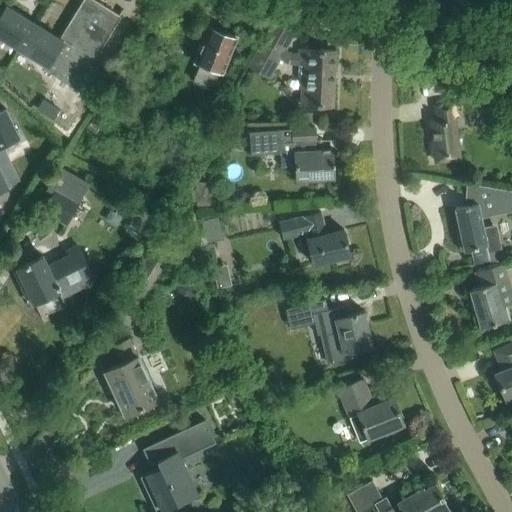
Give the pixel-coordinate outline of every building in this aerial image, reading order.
[(46,70),(55,76),(48,88),(64,98),(71,86),(76,89),(120,18),(92,0),(86,0),(61,40),(65,42),(48,68),(48,67),(46,70)] [(0,37),(19,50),(36,24),(7,6),(0,16),(0,37)] [(301,87),(303,87),(302,104),(332,106),(334,51),(310,51),(298,50),(298,53),(291,53),(286,50),(296,33),(273,20),(248,65),(270,77),(279,60),(288,64),(302,65),(301,87)] [(19,50),(48,67),(48,68),(65,42),(61,40),(36,24),(19,50)] [(221,75),(236,38),(209,27),(194,64),(199,66),(193,81),(212,89),(218,73),(221,75)] [(202,129),(212,111),(194,101),(184,119),(202,129)] [(454,115),(462,114),(460,101),(434,105),(436,117),(430,118),(433,142),(429,142),(431,156),(435,156),(435,162),(459,159),(454,115)] [(0,191),(8,188),(0,170),(0,148),(0,149),(20,140),(6,110),(0,112),(0,191)] [(312,114),(302,115),(302,123),(313,123),(312,114)] [(282,166),(295,165),(296,180),(334,178),(333,174),(335,174),(334,162),(333,162),(332,149),(315,150),(315,141),(316,141),(315,128),(292,129),(249,132),(251,155),(281,153),(282,166)] [(42,212),(65,226),(90,183),(59,165),(44,192),(51,196),(42,212)] [(208,182),(195,183),(197,206),(209,205),(208,182)] [(471,204),(456,208),(461,234),(458,235),(460,251),(486,245),(490,261),(507,257),(505,249),(502,249),(496,225),(482,228),(480,215),(511,208),(511,191),(469,184),(471,204)] [(283,239),(305,234),(313,264),(350,255),(343,230),(325,235),(320,213),(279,223),(283,239)] [(217,217),(201,221),(207,243),(223,239),(217,217)] [(66,253),(63,254),(66,260),(63,262),(48,269),(43,256),(16,269),(17,270),(13,272),(19,286),(23,283),(33,304),(33,305),(58,292),(62,299),(63,299),(96,283),(77,243),(64,249),(66,253)] [(130,288),(145,296),(163,265),(148,256),(130,288)] [(511,317),(511,286),(510,279),(511,278),(511,265),(504,268),(503,265),(478,273),(482,286),(470,289),(476,311),(472,313),(477,328),(511,317)] [(325,298),(299,304),(301,316),(328,310),(325,298)] [(328,318),(315,322),(318,334),(321,333),(327,362),(346,358),(345,353),(350,351),(373,346),(365,310),(342,316),(342,315),(328,318)] [(124,415),(157,400),(137,356),(136,357),(128,340),(112,347),(120,364),(104,371),(124,415)] [(511,343),(493,351),(502,371),(494,374),(505,400),(511,396),(511,343)] [(338,389),(349,416),(359,442),(368,438),(403,424),(393,398),(374,405),(363,379),(338,389)] [(204,420),(142,449),(150,464),(158,460),(161,466),(144,474),(155,497),(160,494),(167,509),(199,494),(181,458),(215,442),(204,420)] [(379,511),(386,511),(387,511),(440,511),(448,508),(435,485),(423,491),(422,489),(397,503),(398,505),(392,509),(386,496),(382,498),(372,480),(347,494),(357,511),(359,511),(374,503),(379,511)]
